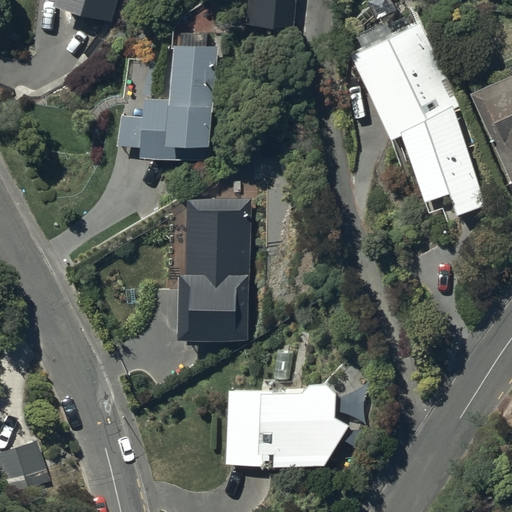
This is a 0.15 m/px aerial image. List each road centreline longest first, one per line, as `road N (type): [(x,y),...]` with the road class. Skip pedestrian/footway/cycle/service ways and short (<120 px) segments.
road 1 (residential): [(0,225),(67,358),(120,511)]
road 2 (residential): [(399,511),(511,338)]
